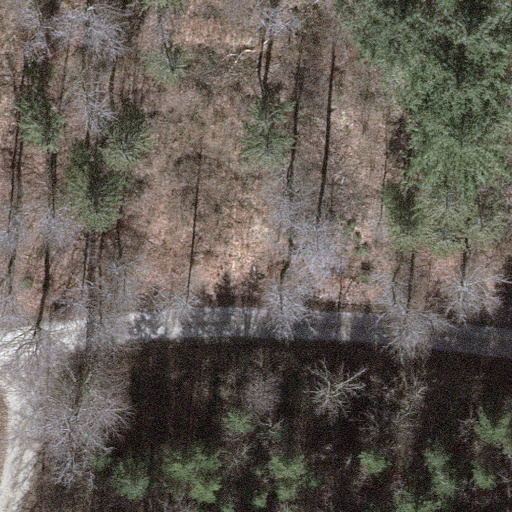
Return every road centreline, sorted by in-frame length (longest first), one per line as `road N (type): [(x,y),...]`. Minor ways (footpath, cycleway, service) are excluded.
road 1 (track): [(511,345),(270,320),(0,337)]
road 2 (track): [(9,511),(22,435),(15,332)]
